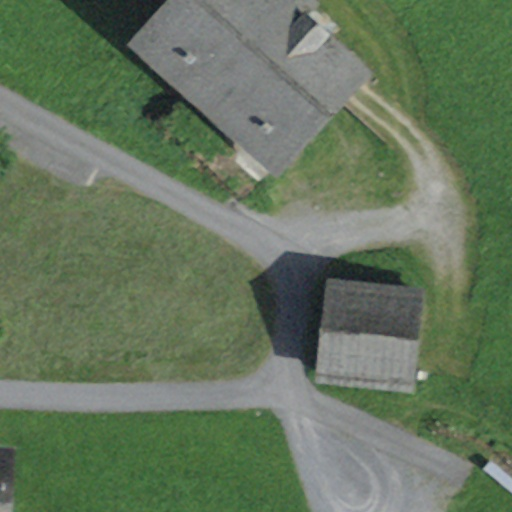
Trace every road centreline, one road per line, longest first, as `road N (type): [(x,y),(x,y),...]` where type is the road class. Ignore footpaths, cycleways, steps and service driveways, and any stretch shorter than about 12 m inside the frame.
road 1 (residential): [(0,102),(276,248),(292,293),(285,392)]
road 2 (residential): [(285,392),(224,401),(0,395)]
road 3 (residential): [(466,478),(285,392)]
